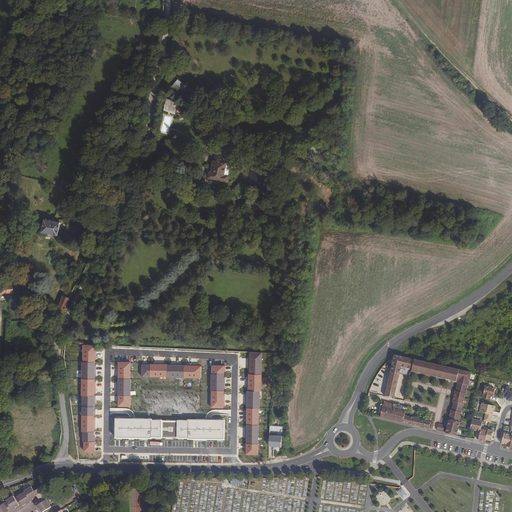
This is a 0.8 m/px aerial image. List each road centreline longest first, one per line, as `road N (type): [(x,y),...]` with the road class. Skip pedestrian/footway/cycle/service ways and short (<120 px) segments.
road 1 (residential): [(60,469),(66,432),(55,345),(132,156),(166,0)]
road 2 (secondary): [(310,457),(251,468),(60,469)]
road 3 (secondary): [(511,267),(379,356),(355,398)]
road 4 (track): [(511,122),(394,0)]
road 5 (residential): [(354,448),(374,457),(414,431),(495,451)]
